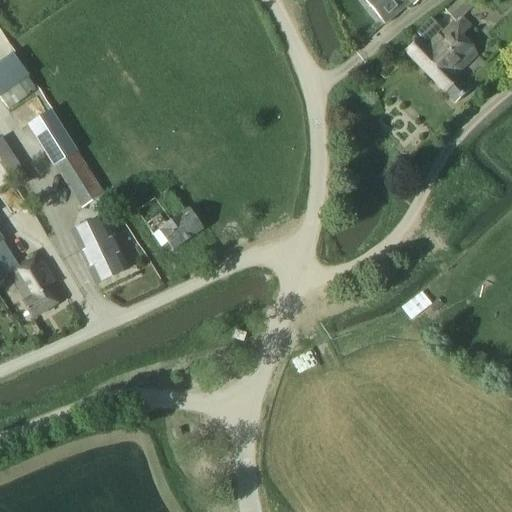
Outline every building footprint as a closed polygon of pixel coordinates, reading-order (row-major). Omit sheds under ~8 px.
[(367,0),(385,23),(413,0),(367,0)] [(470,0),(460,0),(446,13),(456,24),(475,5),(470,0)] [(442,28),(432,17),(420,29),(424,34),(406,51),(457,103),(470,90),(455,75),(476,55),(459,37),(471,26),(463,18),(456,25),(454,22),(443,33),(440,29),(442,28)] [(0,97),(8,109),(35,90),(25,77),(0,95),(0,97)] [(46,151),(55,166),(81,210),(104,196),(77,152),(56,121),(35,134),(45,151),(46,151)] [(0,137),(0,173),(2,177),(20,167),(1,136),(0,137)] [(3,179),(10,189),(28,177),(21,167),(3,179)] [(174,251),(203,230),(173,186),(150,202),(136,182),(115,197),(134,224),(142,218),(161,245),(167,241),(174,251)] [(96,283),(127,270),(104,219),(74,233),(96,283)] [(0,279),(18,267),(2,240),(0,237),(0,279)] [(18,270),(21,275),(15,279),(28,300),(24,302),(35,318),(67,298),(38,250),(25,258),(27,261),(19,265),(20,268),(18,270)] [(420,291),(398,308),(409,321),(430,304),(420,291)]
